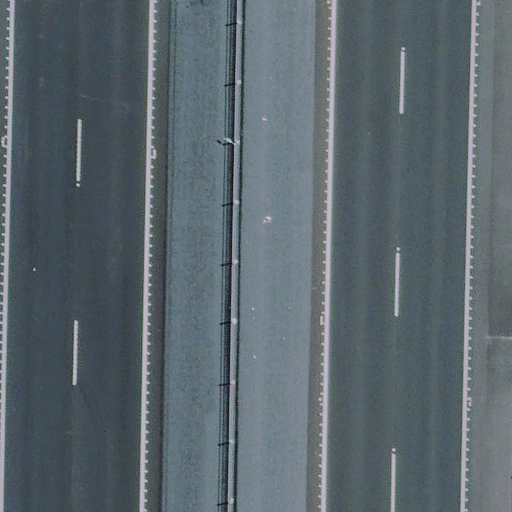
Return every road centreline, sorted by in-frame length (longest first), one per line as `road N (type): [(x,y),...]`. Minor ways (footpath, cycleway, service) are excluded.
road 1 (motorway): [(403,0),(389,511)]
road 2 (motorway): [(73,511),(78,0)]
